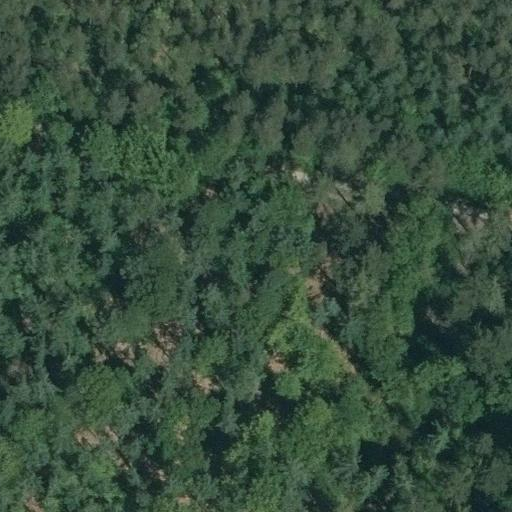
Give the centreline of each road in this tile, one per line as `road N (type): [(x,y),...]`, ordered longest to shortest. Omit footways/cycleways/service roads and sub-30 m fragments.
road 1 (track): [(511,229),(0,129)]
road 2 (track): [(409,209),(296,511)]
